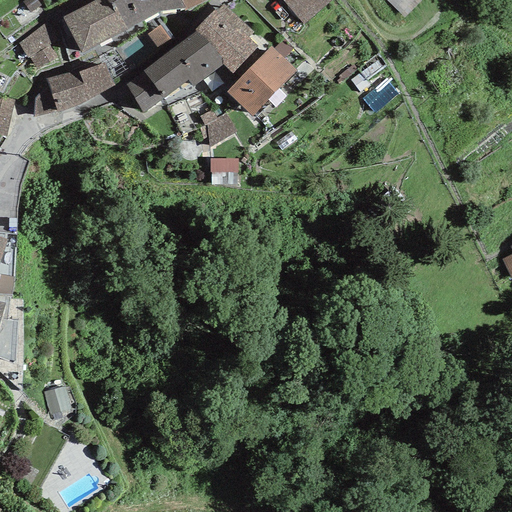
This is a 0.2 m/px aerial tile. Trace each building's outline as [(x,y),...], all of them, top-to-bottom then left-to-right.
[(112,8),(106,0),(96,0),(64,18),(81,53),(127,29),(115,6),(112,8)] [(106,0),(112,8),(115,6),(127,29),(160,11),(186,9),(180,0),(106,0)] [(180,0),(186,9),(205,0),(180,0)] [(284,0),(283,1),(304,25),(332,0),(284,0)] [(378,0),(395,18),(414,0),(378,0)] [(252,33),(223,5),(216,12),(214,9),(193,30),(195,32),(225,61),(222,64),(233,75),(260,48),(248,37),(252,33)] [(44,23),(18,45),(27,58),(29,57),(36,71),(57,60),(49,46),(50,44),(44,23)] [(225,61),(195,32),(143,71),(144,74),(126,86),(143,113),(188,81),(192,86),(222,64),(225,61)] [(295,71),(270,47),(227,92),(252,116),(295,71)] [(80,72),(45,79),(48,89),(56,113),(88,100),(115,86),(103,63),(80,72)] [(56,113),(48,89),(38,96),(35,99),(34,116),(56,113)] [(0,135),(5,137),(9,121),(13,101),(0,98),(0,135)] [(211,110),(199,117),(203,126),(206,125),(210,148),(236,131),(225,114),(217,119),(211,110)] [(209,159),(209,173),(237,173),(237,159),(209,159)] [(511,250),(511,254),(501,260),(511,279),(511,244),(510,246),(511,250)] [(9,296),(0,295),(0,302),(4,303),(0,319),(0,358),(14,363),(16,320),(7,319),(9,296)] [(64,387),(44,392),(50,415),(71,410),(64,387)]
